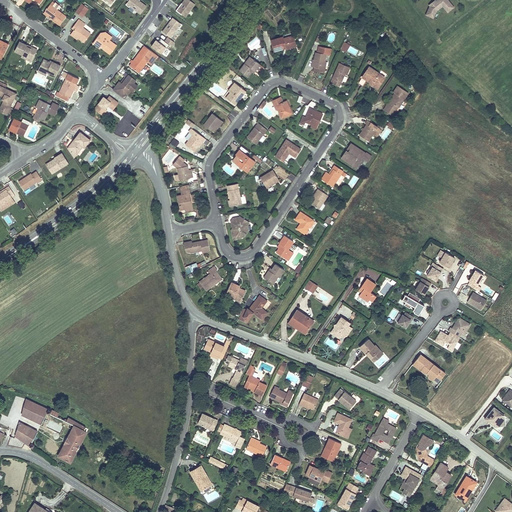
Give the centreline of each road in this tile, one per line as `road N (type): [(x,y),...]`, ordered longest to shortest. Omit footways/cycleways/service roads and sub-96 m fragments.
road 1 (residential): [(218,221),(230,252),(243,257),(254,250),(340,113),(291,79),(272,79),(213,153),(209,173)]
road 2 (residential): [(198,315),(378,389),(511,475)]
road 3 (unclassified): [(198,315),(187,419),(159,511)]
road 4 (primary): [(249,0),(143,141)]
road 5 (primary): [(126,160),(0,263)]
road 6 (residential): [(94,89),(92,67),(2,0)]
road 7 (tertiary): [(0,451),(39,461),(117,511)]
